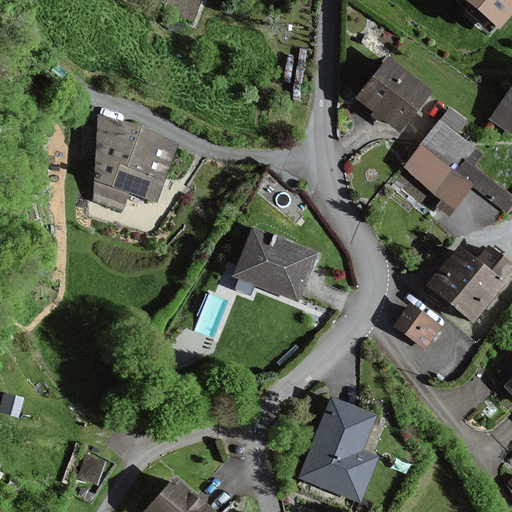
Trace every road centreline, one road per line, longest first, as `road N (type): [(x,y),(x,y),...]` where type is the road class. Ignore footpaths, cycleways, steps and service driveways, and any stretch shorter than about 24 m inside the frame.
road 1 (residential): [(330,0),(323,137),(331,178),(374,280),(315,369),(253,426)]
road 2 (residential): [(253,426),(134,463),(105,511)]
